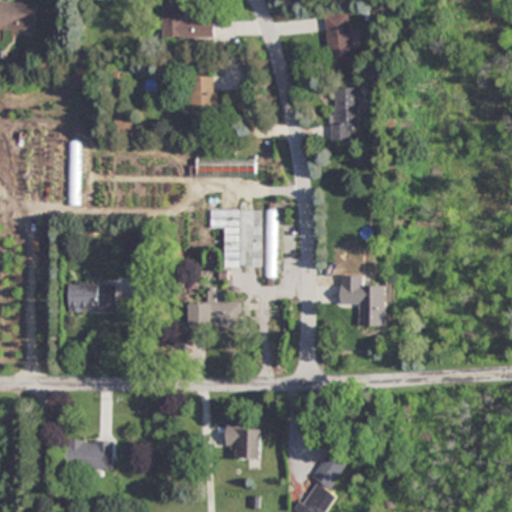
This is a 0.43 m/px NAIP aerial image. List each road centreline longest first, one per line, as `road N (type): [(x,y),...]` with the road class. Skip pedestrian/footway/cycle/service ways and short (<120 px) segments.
road 1 (residential): [(511,372),(0,383)]
road 2 (residential): [(309,381),(305,190),(280,62),(252,0)]
road 3 (residential): [(202,383),(212,511)]
road 4 (residential): [(41,383),(44,511)]
